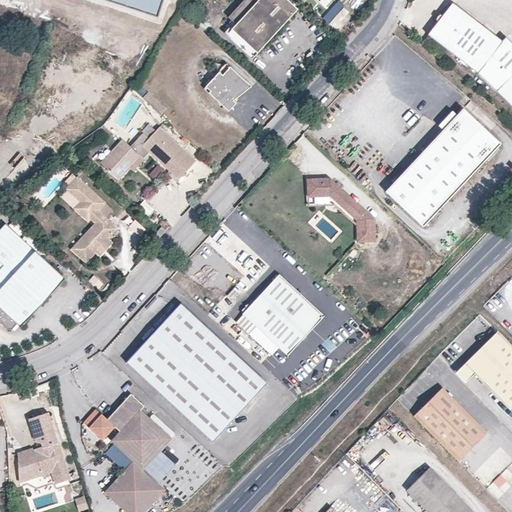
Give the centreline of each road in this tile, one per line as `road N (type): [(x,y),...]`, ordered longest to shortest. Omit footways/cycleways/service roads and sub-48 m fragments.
road 1 (residential): [(391,0),(374,30),(98,329),(61,357),(0,379)]
road 2 (unknown): [(146,277),(270,377),(281,398),(265,419),(233,452),(215,456),(118,366),(98,329)]
road 3 (primary): [(511,228),(253,494)]
road 4 (unknown): [(221,196),(337,316),(335,330),(306,353)]
road 5 (unknown): [(287,125),(384,215),(387,238),(373,268)]
road 6 (unknown): [(61,357),(105,511)]
